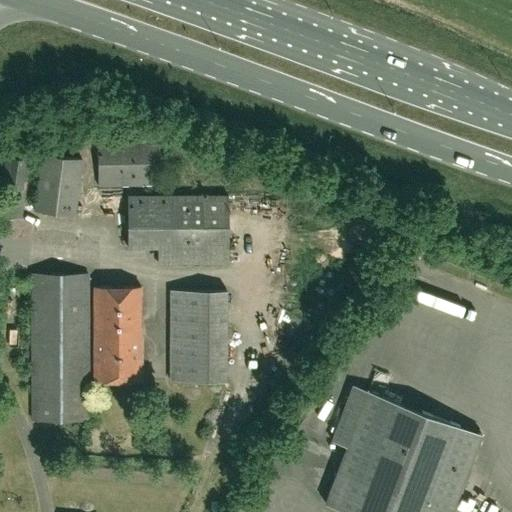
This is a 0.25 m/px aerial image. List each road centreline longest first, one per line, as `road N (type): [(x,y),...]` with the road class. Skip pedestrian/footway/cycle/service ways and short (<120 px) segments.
road 1 (primary): [(24,0),(511,170)]
road 2 (primary): [(511,117),(198,0)]
